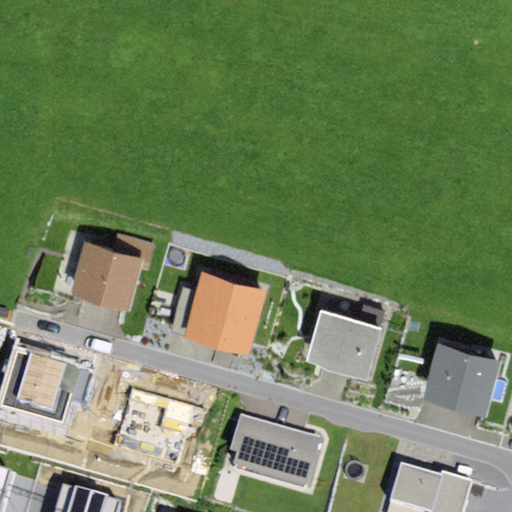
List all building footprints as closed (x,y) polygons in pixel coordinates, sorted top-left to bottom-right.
[(114,248),(87,241),(74,293),(131,308),(142,268),(149,270),(156,244),(118,234),(114,248)] [(269,286),(203,270),(187,334),(252,351),(269,286)] [(188,282),(178,318),(188,321),(198,284),(188,282)] [(385,327),(323,309),(308,360),(371,378),(385,327)] [(503,359),(440,343),(426,397),(489,413),(503,359)] [(243,419),(232,458),(241,460),(236,475),(308,495),(323,442),(243,419)] [(403,472),(393,510),(399,511),(466,511),(474,487),(444,479),(443,483),(403,472)]
